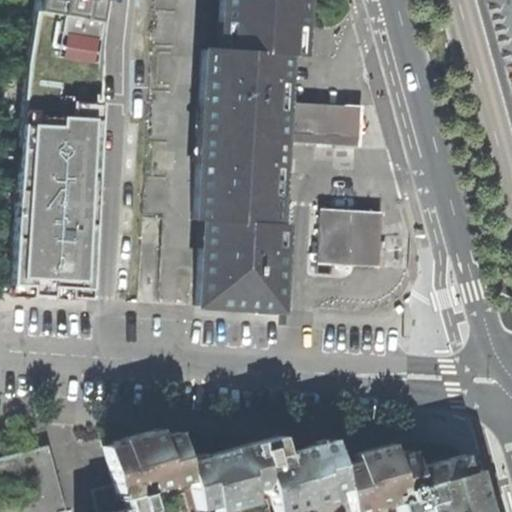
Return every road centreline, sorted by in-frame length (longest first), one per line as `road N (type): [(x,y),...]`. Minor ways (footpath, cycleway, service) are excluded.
road 1 (residential): [(0,360),(505,392)]
road 2 (secondary): [(396,0),(505,392)]
